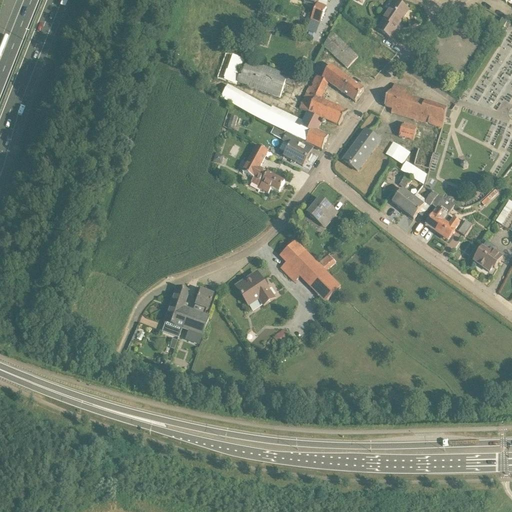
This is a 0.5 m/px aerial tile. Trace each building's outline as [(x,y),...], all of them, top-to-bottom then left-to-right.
[(398,32),(393,29),(397,23),(400,25),(409,12),(393,1),(388,9),(390,11),(377,30),(392,41),(398,32)] [(317,3),(316,6),(311,20),(321,23),(327,7),(317,3)] [(508,23),(503,20),(498,28),(503,31),(508,23)] [(347,69),(348,68),(359,58),(332,33),(324,48),(347,69)] [(237,85),(237,84),(246,60),(243,59),(236,57),(227,54),(225,53),(217,78),(230,83),(237,85)] [(288,76),(246,60),(237,84),(279,99),(284,84),(288,76)] [(331,67),(322,79),(329,83),(355,103),(363,91),(331,67)] [(338,127),(349,113),(319,102),(329,83),(322,79),(322,80),(317,77),(311,87),(310,87),(299,109),(306,113),(322,121),(338,127)] [(318,132),(322,121),(306,113),(302,122),(273,107),(272,109),(229,86),(221,99),(220,99),(230,105),(266,124),(287,134),(293,136),(301,140),(322,150),(328,136),(318,132)] [(446,117),(448,111),(449,109),(391,92),(386,108),(393,110),(392,114),(443,130),(446,117)] [(232,116),(228,128),(234,130),(238,118),(232,116)] [(414,143),(414,142),(418,129),(403,125),(399,139),(414,143)] [(311,155),(314,148),(293,136),(287,134),(287,135),(275,128),(271,135),(283,141),(283,142),(284,143),(280,151),(286,154),(283,157),(304,168),(308,160),(309,161),(312,155),(311,155)] [(358,172),(381,142),(367,132),(345,162),(358,172)] [(404,166),(411,154),(394,144),(387,155),(404,166)] [(269,153),(257,146),(242,173),(254,179),(250,183),(268,194),(272,188),(280,192),(285,183),(268,173),(260,169),(269,153)] [(429,170),(435,153),(421,148),(415,165),(429,170)] [(424,186),(428,176),(407,163),(402,172),(424,186)] [(400,186),(406,190),(413,180),(408,176),(400,186)] [(481,203),(485,207),(503,190),(498,186),(481,203)] [(392,205),(403,213),(414,199),(404,191),(392,205)] [(438,196),(433,192),(424,204),(430,208),(431,207),(438,196)] [(436,211),(425,227),(436,234),(437,233),(444,223),(448,217),(448,216),(455,207),(448,202),(439,197),(438,196),(431,207),(436,211)] [(413,221),(425,207),(414,199),(403,213),(413,221)] [(498,222),(505,226),(511,210),(511,201),(508,200),(498,222)] [(325,229),(338,214),(332,210),(330,211),(319,202),(308,215),(325,229)] [(437,233),(436,234),(448,243),(461,225),(455,220),(454,220),(450,226),(449,227),(444,223),(437,233)] [(466,222),(458,233),(465,237),(472,226),(466,222)] [(301,278),(327,304),(342,289),(297,243),(281,258),(288,264),(282,270),(296,283),(301,278)] [(493,252),(490,255),(483,251),(475,263),(490,273),(494,268),(496,270),(503,259),(493,252)] [(327,273),(337,264),(329,256),(319,265),(327,273)] [(244,283),(236,288),(249,307),(260,300),(265,307),(276,300),(260,276),(246,285),(244,283)] [(163,325),(182,332),(190,311),(185,309),(190,294),(176,288),(163,325)] [(200,292),(192,312),(190,311),(182,332),(201,339),(209,318),(205,317),(207,313),(210,314),(216,298),(200,292)]
